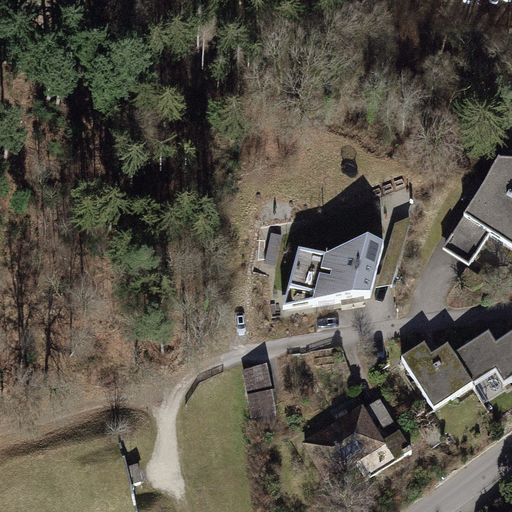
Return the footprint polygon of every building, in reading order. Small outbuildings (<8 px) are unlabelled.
[(511,175),(457,250),(484,271),(504,244),(511,249),(511,175)] [(329,261),(303,253),(285,313),(374,298),(389,246),(373,241),(329,261)] [(437,347),(412,364),(448,419),(509,379),(511,384),(511,350),(507,343),(475,363),(467,351),(448,363),(437,347)] [(256,418),(280,415),(273,363),(249,366),(256,418)] [(371,402),(317,431),(347,486),(401,457),(371,402)] [(138,468),(127,471),(132,492),(144,489),(138,468)] [(145,484),(148,497),(166,494),(163,480),(145,484)]
